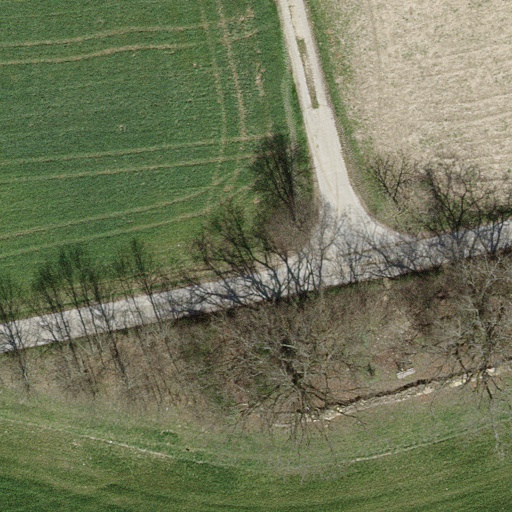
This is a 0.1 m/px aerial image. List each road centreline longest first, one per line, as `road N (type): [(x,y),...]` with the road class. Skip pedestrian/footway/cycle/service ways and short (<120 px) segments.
road 1 (unclassified): [(0,348),(174,319),(340,262),(511,229)]
road 2 (track): [(340,262),(279,0)]
